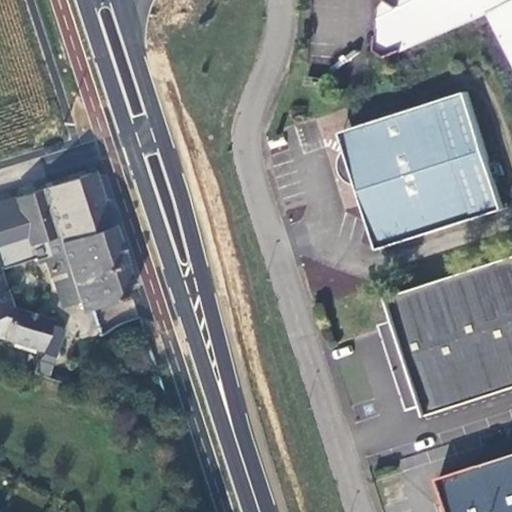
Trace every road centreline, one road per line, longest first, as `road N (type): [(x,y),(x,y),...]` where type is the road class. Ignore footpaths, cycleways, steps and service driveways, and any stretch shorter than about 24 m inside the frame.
road 1 (secondary): [(69,0),(127,147),(235,511)]
road 2 (unclassified): [(365,511),(245,141),(277,39),(280,0)]
road 3 (secondary): [(269,511),(150,135)]
road 4 (secondary): [(150,135),(104,0)]
road 5 (unclassified): [(150,135),(133,48),(134,0)]
